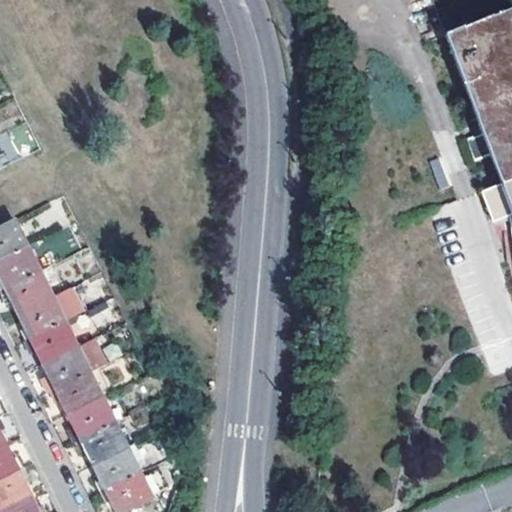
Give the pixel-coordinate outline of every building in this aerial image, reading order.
[(511,216),(511,11),(448,36),(511,216)] [(430,163),(440,189),(449,185),(439,159),(430,163)] [(19,219),(25,236),(66,220),(60,204),(19,219)] [(0,262),(27,249),(14,221),(0,228),(0,262)] [(42,266),(80,246),(69,224),(31,244),(42,266)] [(0,276),(1,279),(7,290),(40,274),(27,249),(0,262),(0,276)] [(13,303),(19,315),(52,298),(40,274),(7,290),(13,303)] [(52,298),(64,322),(79,314),(68,290),(52,298)] [(52,298),(19,315),(24,325),(31,338),(64,322),(52,298)] [(64,322),(31,338),(37,352),(44,364),(77,348),(64,322)] [(77,348),(89,372),(100,366),(89,342),(77,348)] [(49,376),(57,391),(90,374),(89,372),(77,348),(44,364),(49,376)] [(63,403),(69,415),(102,399),(90,374),(57,391),(63,403)] [(102,399),(69,415),(75,428),(81,440),(114,423),(102,399)] [(114,423),(81,440),(88,454),(93,465),(126,448),(114,423)] [(5,447),(0,449),(0,480),(17,472),(11,458),(5,447)] [(99,477),(106,490),(139,474),(126,448),(93,465),(99,477)] [(160,470),(147,473),(152,492),(165,489),(160,470)] [(0,510),(30,496),(24,484),(17,472),(0,480),(0,510)] [(112,503),(116,511),(125,511),(152,500),(139,474),(106,490),(112,503)] [(0,511),(37,511),(35,507),(30,496),(0,510),(0,511)]
